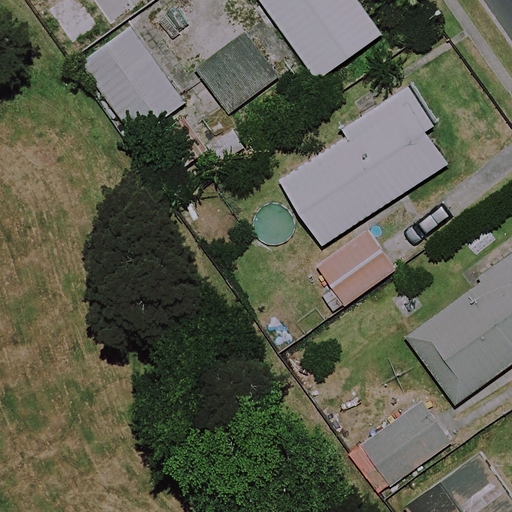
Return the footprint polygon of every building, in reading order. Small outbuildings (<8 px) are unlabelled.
[(382,34),(356,0),(261,0),(319,79),(382,34)] [(184,104),(129,29),(80,65),(135,140),(184,104)] [(281,74),(251,32),(197,70),(226,112),(281,74)] [(433,125),(410,89),(344,131),(349,140),(282,183),(322,245),(447,164),(425,130),(433,125)] [(342,306),(396,271),(381,248),(391,242),(380,224),(316,266),(342,306)] [(511,257),(405,336),(456,404),(511,362),(511,257)] [(450,441),(421,401),(364,444),(393,484),(450,441)] [(511,511),(511,495),(482,452),(404,506),(408,511),(511,511)]
